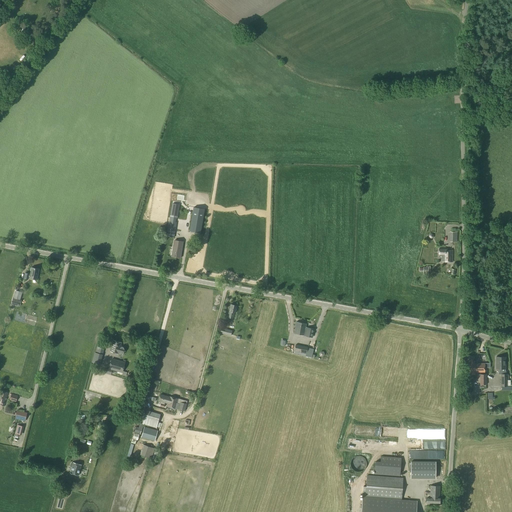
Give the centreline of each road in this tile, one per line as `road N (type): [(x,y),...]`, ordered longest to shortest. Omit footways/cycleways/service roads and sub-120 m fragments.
road 1 (tertiary): [(459,330),(0,245)]
road 2 (unclassified): [(459,330),(465,0)]
road 3 (unclassified): [(446,511),(459,330)]
